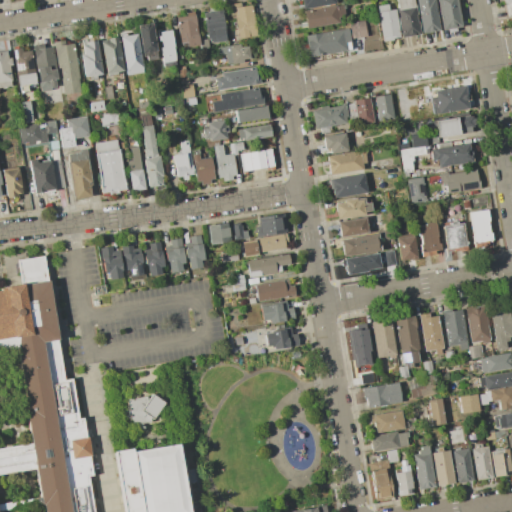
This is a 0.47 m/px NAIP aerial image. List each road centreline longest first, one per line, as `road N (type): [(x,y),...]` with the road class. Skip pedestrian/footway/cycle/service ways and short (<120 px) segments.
road 1 (residential): [(355,511),(271,0)]
road 2 (residential): [(302,191),(69,223)]
road 3 (residential): [(511,50),(286,91)]
road 4 (residential): [(511,202),(479,0)]
road 5 (residential): [(511,271),(321,304)]
road 6 (residential): [(142,0),(0,23)]
